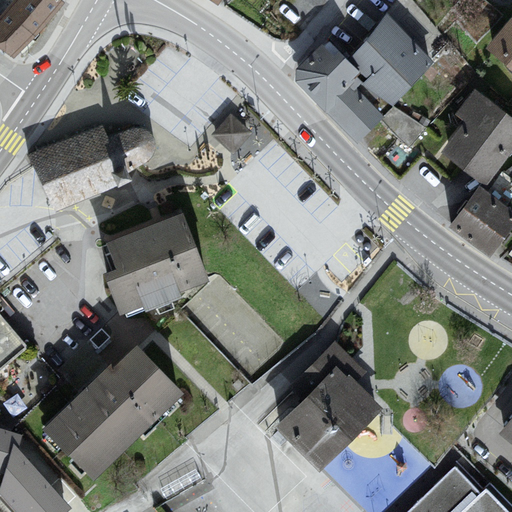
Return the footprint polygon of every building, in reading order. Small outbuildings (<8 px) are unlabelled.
[(60,2),(58,0),(18,0),(0,21),(0,46),(13,57),(60,2)] [(211,0),(227,10),(233,0),(211,0)] [(438,71),(388,16),(351,58),(394,110),(438,71)] [(511,30),(492,54),(511,74),(511,30)] [(324,49),(302,72),(302,82),(359,140),(381,117),(355,89),(360,83),(355,77),(358,73),(340,57),(336,61),(324,49)] [(511,166),(511,122),(476,96),(456,117),(469,128),(443,156),(491,194),(511,166)] [(252,132),(231,114),(212,135),(233,153),(252,132)] [(103,127),(33,156),(56,211),(130,180),(126,173),(139,167),(150,161),(155,153),(153,141),(144,133),(134,131),(121,134),(108,140),(103,127)] [(511,228),(511,213),(484,191),(456,227),(492,254),(511,228)] [(185,220),(112,247),(123,277),(109,282),(124,321),(211,288),(185,220)] [(370,372),(337,342),(289,388),(303,403),(281,421),(323,469),(386,406),(361,383),(370,372)] [(111,367),(43,432),(94,485),(186,397),(141,349),(116,373),(111,367)] [(511,420),(503,431),(511,438),(511,420)] [(20,438),(0,431),(0,474),(9,478),(17,453),(20,438)] [(17,453),(9,478),(4,493),(20,511),(64,511),(68,509),(17,453)] [(502,511),(455,466),(407,511),(502,511)]
